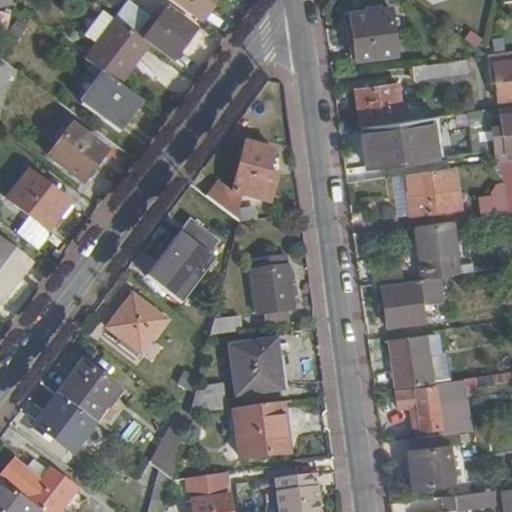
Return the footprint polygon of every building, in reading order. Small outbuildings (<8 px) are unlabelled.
[(139,31),(150,14),(127,0),(125,0),(115,17),(139,31)] [(180,0),(205,18),(218,0),(180,0)] [(199,30),(168,7),(146,37),(176,60),(199,30)] [(96,43),(85,59),(105,74),(121,86),(151,46),(102,10),(84,34),(96,43)] [(357,60),(397,55),(391,10),(351,15),(357,60)] [(511,52),(487,56),(489,64),(494,63),(500,101),(511,99),(511,52)] [(0,57),(0,104),(12,67),(0,57)] [(468,59),(422,65),(425,88),(472,82),(468,59)] [(120,133),(143,102),(121,86),(105,74),(82,105),(120,133)] [(357,90),(362,127),(403,121),(398,85),(357,90)] [(511,114),(500,117),(506,152),(511,150),(511,114)] [(403,121),(362,127),(368,167),(437,158),(432,117),(403,121)] [(48,156),(83,182),(106,151),(71,125),(48,156)] [(221,182),(208,199),(239,223),(257,220),(256,208),(239,211),(243,197),(268,203),(276,174),(267,171),(272,151),(245,144),(233,190),(221,182)] [(503,161),(507,182),(509,195),(511,194),(511,160),(507,161),(503,161)] [(404,175),(409,215),(459,207),(454,168),(404,175)] [(71,204),(28,173),(8,201),(50,232),(71,204)] [(404,175),(393,176),(400,216),(409,215),(404,175)] [(475,198),(479,219),(511,214),(511,194),(509,195),(507,182),(494,184),(495,191),(488,192),(489,196),(475,198)] [(191,219),(181,233),(178,231),(146,274),(180,302),(213,259),(210,256),(221,242),(191,219)] [(412,228),(419,280),(458,274),(452,222),(412,228)] [(0,306),(0,307),(33,264),(0,239),(0,306)] [(253,272),(289,267),(288,257),(252,261),(253,272)] [(293,305),(291,284),(289,267),(253,272),(257,316),(294,311),(293,305)] [(443,281),(384,288),(389,328),(425,323),(422,299),(426,298),(427,306),(445,304),(443,281)] [(299,283),(291,284),(293,305),(301,304),(299,283)] [(116,345),(135,359),(164,319),(131,294),(106,327),(121,338),(116,345)] [(213,322),(209,335),(241,331),(239,318),(213,322)] [(390,341),(396,389),(436,384),(437,384),(433,355),(442,354),(439,335),(390,341)] [(235,396),(280,390),(277,366),(274,340),(229,346),(235,396)] [(82,361),(57,394),(92,420),(117,387),(82,361)] [(277,366),(280,390),(288,389),(285,365),(277,366)] [(437,384),(436,384),(436,387),(397,392),(399,410),(418,407),(421,432),(442,429),(439,404),(454,403),(452,382),(437,384)] [(196,385),(188,414),(223,410),(220,383),(196,385)] [(92,420),(57,394),(35,424),(73,452),(95,423),(92,420)] [(285,402),(232,409),(238,461),(291,454),(285,402)] [(161,472),(170,479),(188,414),(182,410),(161,472)] [(462,432),(407,439),(413,489),(458,484),(453,446),(463,444),(462,432)] [(15,459),(0,478),(0,482),(3,484),(33,507),(40,511),(62,511),(78,492),(35,459),(27,469),(15,459)] [(161,472),(154,501),(151,511),(161,511),(170,479),(161,472)] [(226,472),(182,477),(185,505),(193,504),(193,503),(198,502),(196,482),(227,477),(226,472)] [(275,481),(278,511),(322,511),(318,476),(275,481)] [(193,503),(193,504),(193,511),(231,511),(227,477),(196,482),(198,502),(193,503)] [(29,511),(33,507),(3,484),(0,487),(0,511),(29,511)] [(499,511),(511,511),(511,487),(495,491),(499,511)] [(494,503),(492,491),(467,494),(468,506),(494,503)] [(139,497),(134,511),(151,511),(154,501),(139,497)]
